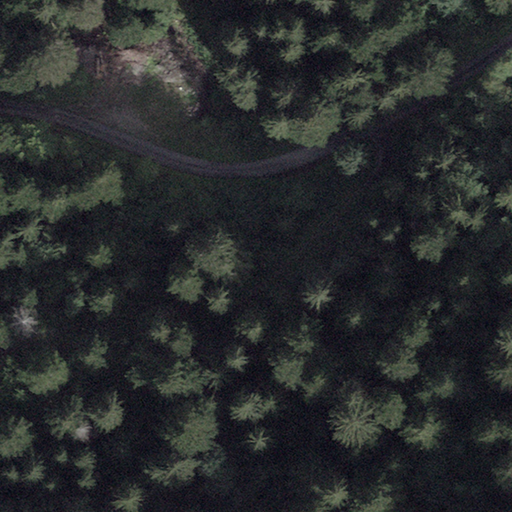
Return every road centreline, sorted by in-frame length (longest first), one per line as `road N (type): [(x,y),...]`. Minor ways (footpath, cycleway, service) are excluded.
road 1 (track): [(380,126),(384,166),(272,284),(0,349)]
road 2 (track): [(380,126),(288,169),(226,168),(85,115),(0,101)]
road 3 (track): [(511,41),(459,67),(380,126)]
